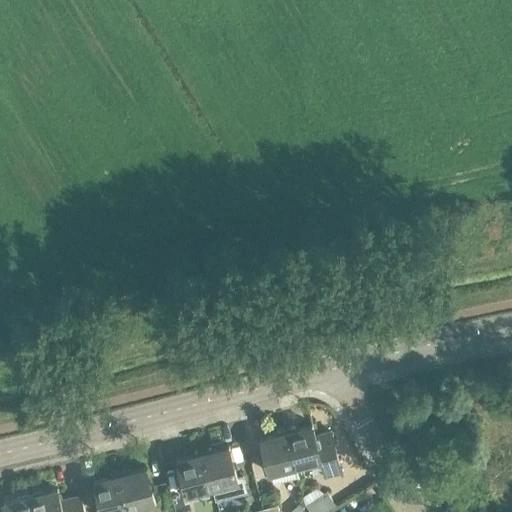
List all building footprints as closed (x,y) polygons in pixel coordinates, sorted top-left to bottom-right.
[(296,426),(287,428),(296,464),(320,458),(321,460),(322,465),(330,469),(340,466),(341,472),(342,471),(331,430),(316,434),(313,423),(311,423),(312,425),(297,429),(296,426)] [(261,436),(270,471),(296,464),(287,428),(277,431),(278,434),(263,437),(263,436),(261,436)] [(213,447),(204,450),(213,486),(216,499),(248,491),(244,473),(238,475),(230,444),(228,445),(229,446),(213,450),(213,447)] [(213,486),(204,450),(194,452),(195,455),(180,459),(179,457),(178,458),(187,494),(189,494),(188,492),(213,486)] [(121,471),(130,507),(138,505),(139,508),(142,510),(153,507),(155,504),(155,502),(156,502),(147,465),(145,466),(146,468),(130,471),(130,469),(121,471)] [(131,511),(130,507),(121,471),(111,473),(112,476),(97,480),(96,478),(95,479),(103,511),(131,511)] [(32,495),(36,511),(86,511),(83,498),(72,501),(71,498),(61,500),(58,488),(32,495)] [(312,511),(323,511),(336,503),(328,490),(307,504),(312,511)] [(36,511),(32,495),(4,502),(5,506),(0,507),(0,511),(36,511)]
